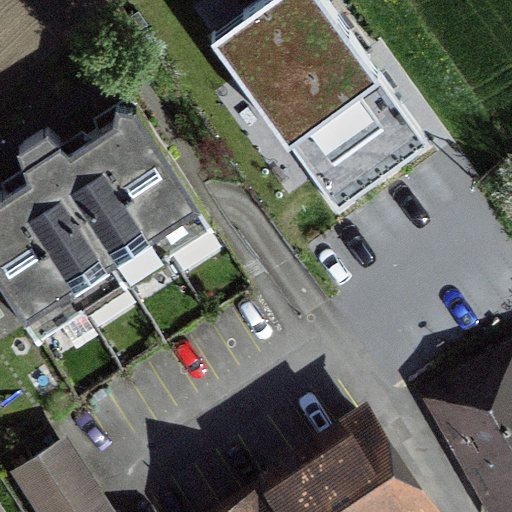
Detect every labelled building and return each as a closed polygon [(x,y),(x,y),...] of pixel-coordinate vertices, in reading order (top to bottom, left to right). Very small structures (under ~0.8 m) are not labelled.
[(338,207),(431,140),(329,0),(255,0),(212,32),(338,207)] [(253,282),(136,101),(69,145),(49,126),(24,141),(20,145),(29,171),(0,189),(0,274),(20,306),(78,395),(253,282)] [(511,505),(511,336),(505,340),(511,352),(511,359),(450,395),(511,505)] [(403,511),(423,499),(366,415),(268,481),(264,475),(210,511),(403,511)] [(85,485),(56,442),(19,467),(48,511),(114,511),(93,479),(85,485)]
